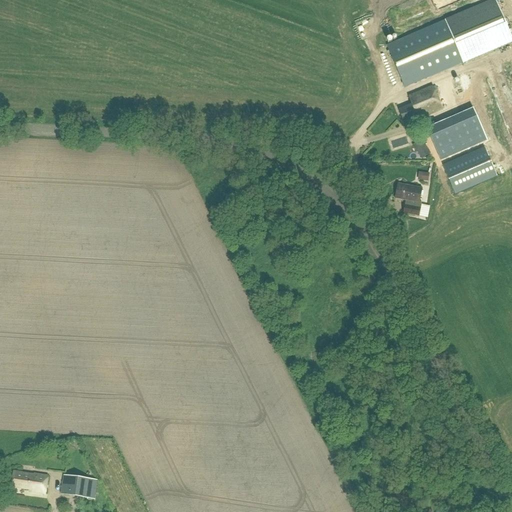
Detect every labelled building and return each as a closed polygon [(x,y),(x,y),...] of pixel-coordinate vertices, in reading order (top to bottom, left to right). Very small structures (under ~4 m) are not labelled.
[(511,38),(495,0),(386,46),(403,89),(511,42),(511,38)] [(477,79),(456,87),(464,110),(486,102),(477,79)] [(442,110),(433,88),(408,99),(410,105),(398,111),(404,125),(417,120),(418,120),(442,110)] [(472,108),(426,128),(439,159),(485,139),(472,108)] [(417,149),(424,160),(429,156),(423,145),(417,149)] [(497,177),(484,148),(442,166),(455,195),(497,177)] [(430,184),(430,174),(420,174),(420,184),(430,184)] [(421,188),(397,183),(394,198),(405,200),(403,213),(418,216),(421,203),(419,202),(421,188)] [(423,205),(420,217),(430,219),(432,207),(423,205)] [(49,476),(15,471),(13,487),(37,490),(38,493),(47,494),(49,476)] [(99,482),(64,477),(62,494),(96,499),(99,482)]
